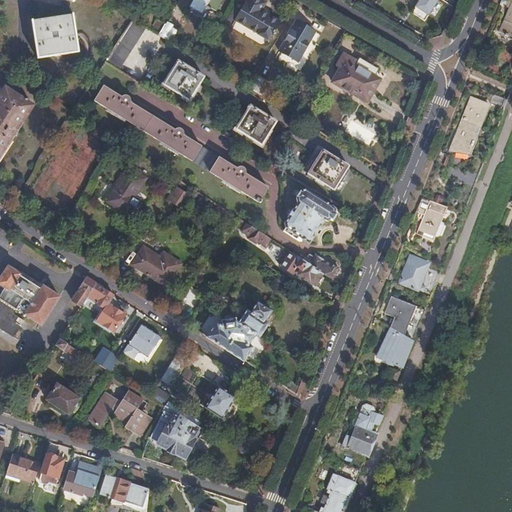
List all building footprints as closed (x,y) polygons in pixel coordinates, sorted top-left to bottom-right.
[(192,0),(190,5),(201,12),(205,5),(216,11),(222,1),(219,0),(192,0)] [(250,0),(238,0),(229,17),(235,20),(235,22),(237,23),(258,35),(259,37),(270,43),(281,24),(268,17),(261,12),(263,10),(266,4),(258,0),(255,0),(254,2),(250,0)] [(425,21),(438,0),(417,0),(419,1),(411,12),(425,21)] [(74,15),(32,22),(39,59),(80,52),(74,15)] [(235,20),(229,17),(224,25),(233,30),(237,23),(235,22),(235,20)] [(511,61),(511,19),(496,57),(511,63),(511,61)] [(145,28),(133,20),(105,62),(118,70),(145,28)] [(174,25),(166,21),(158,35),(173,45),(180,33),(172,28),(174,25)] [(315,32),(297,22),(279,53),(297,63),(315,32)] [(355,62),(347,57),(332,83),(367,102),(380,80),(354,65),(355,62)] [(177,62),(165,83),(191,98),(203,78),(177,62)] [(269,84),(256,77),(249,89),(262,97),(269,84)] [(95,102),(192,161),(201,146),(184,136),(184,134),(184,132),(183,130),(182,128),(180,127),(178,127),(176,128),(174,130),(132,104),(132,102),(132,100),(131,99),(130,97),(129,96),(127,95),(124,96),(122,97),(104,87),(95,102)] [(0,156),(32,105),(6,88),(0,98),(0,156)] [(508,100),(494,94),(490,103),(505,109),(508,100)] [(489,106),(471,98),(450,151),(470,154),(478,134),(474,132),(477,125),(481,127),(489,106)] [(249,107),(237,128),(262,143),(274,122),(249,107)] [(201,146),(192,161),(210,172),(219,157),(201,146)] [(323,151),(310,172),(335,187),(347,166),(323,151)] [(219,157),(210,172),(259,202),(260,202),(261,203),(263,200),(261,199),(268,188),(246,174),(246,173),(246,171),(246,169),(245,167),(243,166),(240,166),(238,167),(236,168),(219,157)] [(146,177),(129,166),(107,201),(131,216),(138,204),(133,200),(146,177)] [(449,177),(465,185),(469,176),(453,169),(449,177)] [(189,196),(176,188),(168,201),(181,209),(189,196)] [(307,190),(301,190),(296,198),(298,203),(294,210),(293,210),(288,217),(289,217),(285,224),(284,227),(286,228),(284,231),(298,240),(300,237),(309,242),(315,234),(316,234),(322,225),(321,224),(325,219),(327,221),(327,220),(329,221),(330,220),(331,220),(332,220),(336,214),(335,213),(336,211),(336,210),(335,210),(335,209),(332,207),(332,206),(307,190)] [(427,209),(418,230),(434,237),(443,215),(427,209)] [(270,239),(247,224),(242,231),(250,236),(249,238),(256,243),(257,240),(265,245),(270,239)] [(144,247),(132,265),(151,276),(167,286),(181,263),(167,255),(164,260),(144,247)] [(322,272),(304,261),(289,251),(281,262),(284,264),(283,265),(295,273),(296,272),(315,283),(322,272)] [(322,272),(332,279),(339,268),(331,264),(330,265),(323,260),(323,259),(316,255),(314,257),(309,254),(307,257),(305,259),(304,261),(322,272)] [(401,283),(431,295),(434,286),(421,281),(427,266),(410,259),(401,283)] [(21,274),(8,267),(0,279),(0,284),(5,288),(0,296),(0,327),(16,337),(23,326),(18,323),(21,320),(15,316),(18,312),(41,326),(60,298),(43,287),(41,290),(19,276),(21,274)] [(96,284),(87,279),(72,302),(81,307),(87,298),(96,284)] [(113,295),(96,284),(87,298),(96,304),(95,304),(104,310),(101,314),(102,318),(102,323),(102,327),(111,332),(123,314),(108,304),(113,295)] [(402,367),(425,309),(390,297),(384,313),(393,317),(389,327),(389,328),(378,358),(402,367)] [(264,321),(271,310),(257,301),(257,302),(250,312),(247,310),(239,324),(255,334),(259,337),(268,323),(264,321)] [(207,337),(244,361),(253,346),(249,344),(255,334),(239,324),(239,323),(235,321),(236,319),(223,319),(222,322),(220,324),(217,322),(207,337)] [(136,322),(124,340),(144,353),(156,334),(136,322)] [(68,344),(60,339),(55,346),(63,351),(68,344)] [(80,352),(68,344),(63,351),(75,358),(80,352)] [(96,362),(104,349),(97,345),(89,358),(96,362)] [(103,366),(111,353),(104,349),(96,362),(103,366)] [(103,366),(109,370),(117,357),(111,353),(103,366)] [(389,377),(397,381),(400,371),(392,368),(389,377)] [(377,384),(393,390),(396,382),(380,376),(377,384)] [(57,384),(46,400),(69,413),(79,398),(57,384)] [(236,397),(219,387),(205,407),(213,412),(222,418),(236,397)] [(105,391),(88,418),(100,425),(108,413),(125,424),(123,428),(138,437),(151,418),(137,408),(142,399),(128,390),(119,405),(115,402),(117,399),(105,391)] [(3,401),(2,405),(15,409),(16,407),(10,405),(15,397),(8,393),(3,401)] [(2,405),(0,411),(11,415),(15,409),(2,405)] [(203,430),(173,411),(171,415),(167,414),(154,439),(184,455),(193,437),(198,440),(203,430)] [(379,425),(383,415),(371,411),(369,417),(360,413),(354,426),(356,427),(352,437),(347,435),(342,446),(366,456),(374,438),(376,433),(371,431),(374,423),(379,425)] [(193,437),(184,455),(188,457),(198,440),(193,437)] [(47,453),(41,472),(58,477),(64,459),(47,453)] [(12,456),(7,471),(34,480),(39,465),(12,456)] [(70,471),(63,491),(80,497),(82,496),(91,499),(101,469),(81,462),(77,473),(70,471)] [(253,465),(265,473),(266,470),(254,463),(253,465)] [(321,505),(318,511),(342,511),(360,471),(346,465),(341,478),(333,474),(327,489),(329,489),(327,492),(329,493),(324,506),(321,505)] [(123,504),(131,507),(138,485),(106,474),(105,479),(102,478),(100,483),(103,484),(100,493),(124,501),(123,504)] [(138,485),(131,507),(144,511),(152,490),(138,485)] [(201,508),(199,511),(217,511),(219,508),(206,503),(204,509),(201,508)]
